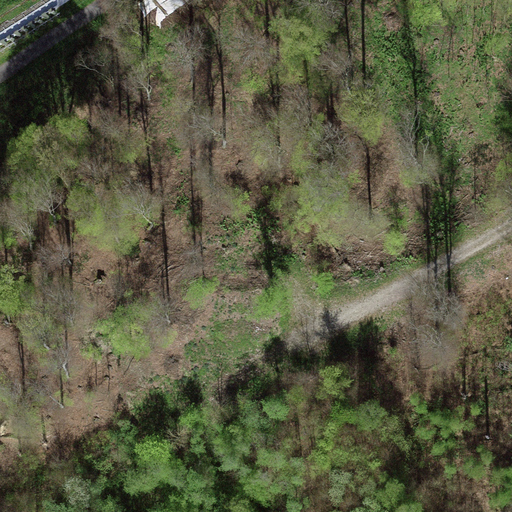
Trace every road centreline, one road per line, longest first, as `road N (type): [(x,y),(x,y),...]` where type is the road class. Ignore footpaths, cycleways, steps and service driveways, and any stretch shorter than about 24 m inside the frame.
road 1 (track): [(76,511),(219,390),(511,223)]
road 2 (track): [(108,0),(0,75)]
